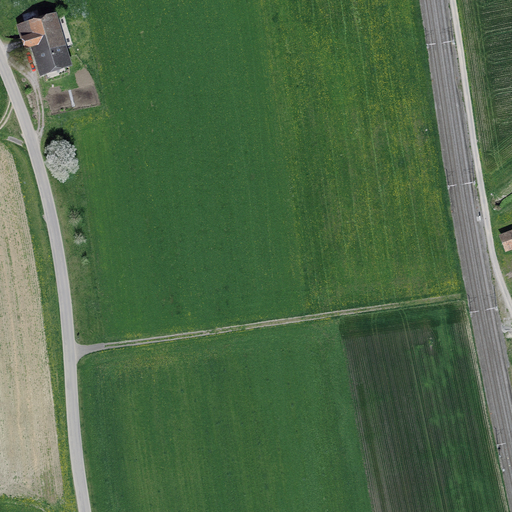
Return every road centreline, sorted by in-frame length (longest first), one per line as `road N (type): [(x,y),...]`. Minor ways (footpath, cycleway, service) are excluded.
road 1 (tertiary): [(85,511),(67,306),(50,214),(0,60)]
road 2 (track): [(69,352),(461,293)]
road 3 (track): [(454,0),(496,269),(511,308)]
